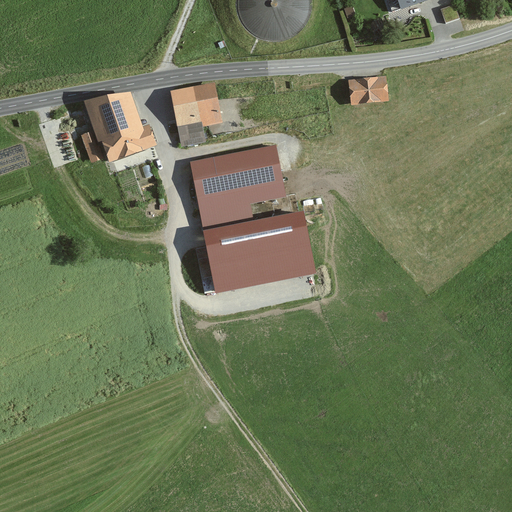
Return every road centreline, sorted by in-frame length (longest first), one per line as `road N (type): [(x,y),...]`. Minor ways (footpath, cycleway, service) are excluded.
road 1 (tertiary): [(0,108),(165,77),(375,60),(511,30)]
road 2 (track): [(180,286),(184,343),(301,511)]
road 3 (track): [(173,238),(107,228),(83,205),(62,176),(39,100)]
